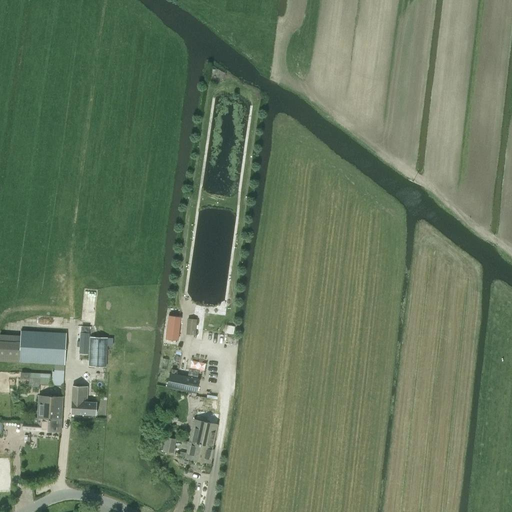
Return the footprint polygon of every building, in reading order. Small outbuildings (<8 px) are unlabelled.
[(213,80),(224,80),(225,70),(213,70),(213,80)] [(169,316),(166,339),(178,340),(181,317),(169,316)] [(188,319),(187,335),(196,335),(197,320),(188,319)] [(226,325),(225,333),(233,334),(235,327),(226,325)] [(0,361),(52,364),(55,364),(55,370),(64,370),(64,364),(66,333),(21,331),(20,344),(0,343),(0,361)] [(88,333),(79,333),(79,353),(88,353),(88,333)] [(106,367),(107,338),(90,337),(89,366),(106,367)] [(204,371),(204,362),(187,361),(187,369),(204,371)] [(40,377),(39,384),(50,385),(51,378),(51,374),(40,373),(40,377)] [(167,387),(196,394),(199,379),(170,373),(167,387)] [(72,386),(71,414),(95,415),(96,402),(86,402),(87,387),(72,386)] [(39,395),(37,417),(61,418),(62,396),(39,395)] [(60,430),(61,418),(37,417),(34,417),(33,423),(26,423),(23,422),(22,429),(26,429),(36,430),(60,430)] [(195,419),(190,442),(211,446),(211,448),(213,449),(218,423),(195,419)] [(174,454),(177,440),(167,438),(164,452),(174,454)] [(179,456),(187,457),(187,458),(210,463),(213,449),(211,448),(211,446),(190,442),(188,453),(180,451),(179,456)]
